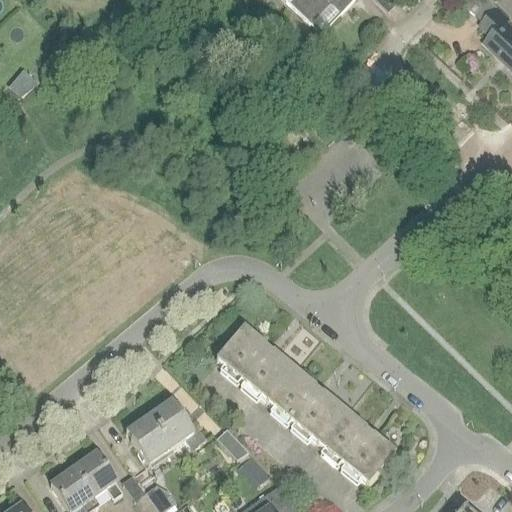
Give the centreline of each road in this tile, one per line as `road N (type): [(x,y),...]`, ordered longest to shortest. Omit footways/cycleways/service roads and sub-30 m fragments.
road 1 (residential): [(0,446),(198,280),(220,268),(260,273)]
road 2 (residential): [(327,321),(489,168)]
road 3 (residential): [(489,168),(381,58),(421,17)]
road 4 (residential): [(470,437),(327,321)]
